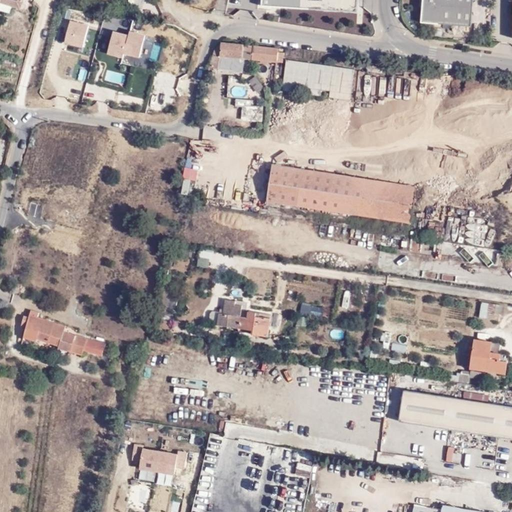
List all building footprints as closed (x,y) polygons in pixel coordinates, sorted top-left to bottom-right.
[(0,0),(0,2),(18,8),(20,0),(0,0)] [(264,0),(264,6),(360,13),(360,0),(264,0)] [(471,27),(473,0),(423,0),(423,8),(421,23),(471,27)] [(91,24),(73,19),(65,43),(84,49),(91,24)] [(125,53),(130,34),(114,29),(108,54),(124,58),(125,53)] [(146,34),(131,30),(130,34),(125,53),(140,57),(146,34)] [(267,63),(269,51),(221,45),(213,50),(211,68),(221,69),(222,57),(247,61),(267,63)] [(281,53),(269,51),(267,63),(279,65),(281,53)] [(222,57),(221,69),(245,72),(247,61),(222,57)] [(356,72),(289,62),(284,93),(299,96),(300,89),(308,90),(308,97),(322,99),(322,93),(332,94),(331,100),(351,103),(356,72)] [(186,166),(200,169),(203,157),(189,154),(186,166)] [(409,228),(415,190),(271,168),(265,205),(409,228)] [(210,267),(213,250),(201,248),(199,265),(210,267)] [(296,257),(298,251),(283,248),(282,254),(296,257)] [(265,337),(268,319),(254,316),(254,313),(239,310),(241,306),(234,304),(233,301),(224,300),(222,311),(218,310),(217,326),(251,331),(251,336),(265,337)] [(300,314),(311,314),(312,302),(300,302),(300,314)] [(20,330),(25,331),(28,321),(22,319),(20,330)] [(82,346),(84,339),(62,332),(63,328),(29,319),(28,321),(25,331),(23,340),(36,344),(38,341),(57,347),(57,350),(76,355),(82,346)] [(167,324),(155,321),(153,332),(165,335),(167,324)] [(384,332),(382,347),(389,348),(392,333),(384,332)] [(87,339),(84,339),(82,346),(76,355),(82,357),(85,350),(87,339)] [(87,339),(85,350),(106,356),(108,350),(104,349),(105,344),(87,339)] [(491,352),(492,343),(475,340),(473,356),(471,368),(505,374),(507,360),(500,360),(500,353),(491,352)] [(407,353),(408,346),(393,343),(392,350),(407,353)] [(129,353),(122,352),(119,364),(125,366),(129,353)] [(463,367),(471,368),(473,356),(465,355),(463,367)] [(449,382),(460,384),(461,377),(450,375),(449,382)] [(378,402),(381,389),(353,384),(351,397),(378,402)] [(511,439),(511,408),(405,392),(400,423),(511,439)] [(188,453),(134,444),(130,467),(175,474),(176,466),(185,467),(188,453)] [(446,460),(454,461),(456,446),(448,445),(446,460)] [(440,511),(441,508),(413,502),(411,511),(440,511)]
